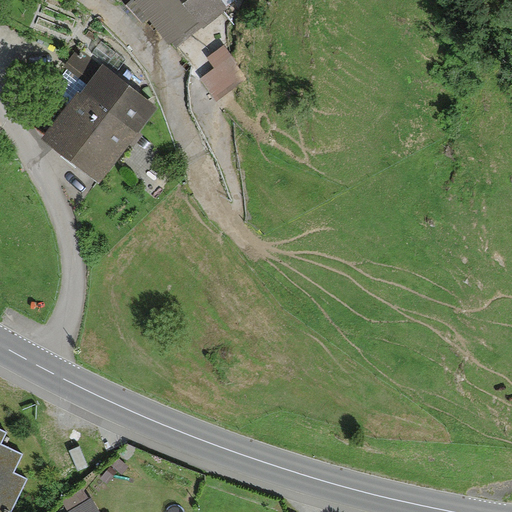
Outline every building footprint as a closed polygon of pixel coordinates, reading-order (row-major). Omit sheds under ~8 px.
[(225,0),(171,0),(192,29),(228,3),(225,0)] [(224,47),(208,58),(216,69),(202,78),(216,100),(247,81),(224,47)] [(56,141),(103,171),(151,96),(104,66),(56,141)] [(0,511),(17,511),(34,476),(21,470),(29,450),(8,441),(14,429),(0,423),(0,511)] [(101,511),(96,500),(70,511),(101,511)]
